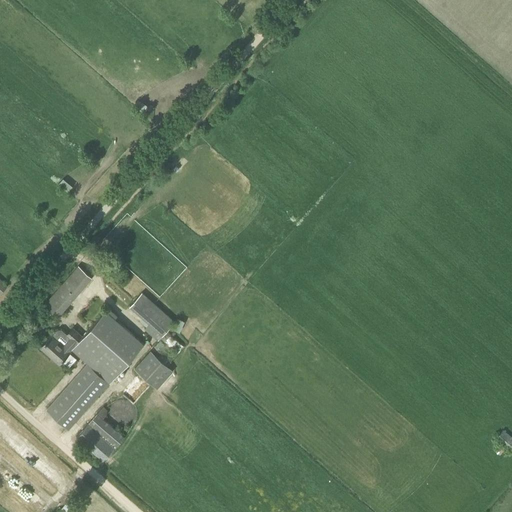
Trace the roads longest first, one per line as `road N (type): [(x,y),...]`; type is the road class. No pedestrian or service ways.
road 1 (track): [(125,191),(299,0)]
road 2 (unclassified): [(0,328),(125,191)]
